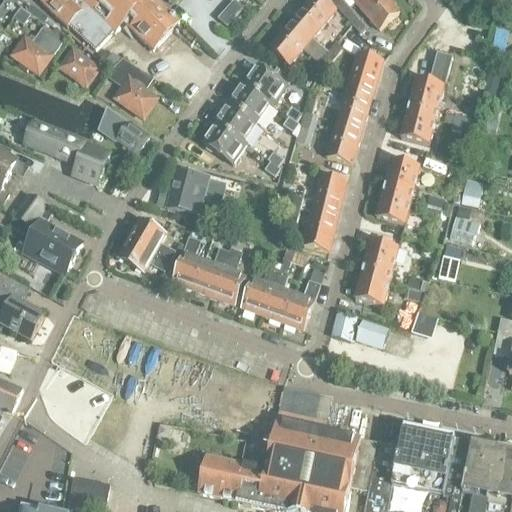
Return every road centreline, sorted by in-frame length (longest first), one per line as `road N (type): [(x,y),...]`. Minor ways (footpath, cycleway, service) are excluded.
road 1 (residential): [(313,368),(407,46),(436,7),(430,0)]
road 2 (residential): [(123,220),(280,0)]
road 3 (residential): [(85,282),(313,368)]
road 4 (residential): [(313,368),(326,394),(511,431)]
road 5 (residential): [(0,454),(85,282)]
road 6 (residential): [(123,220),(32,174),(0,222)]
